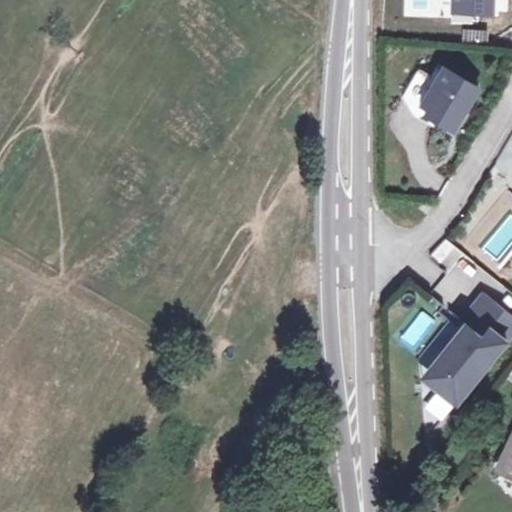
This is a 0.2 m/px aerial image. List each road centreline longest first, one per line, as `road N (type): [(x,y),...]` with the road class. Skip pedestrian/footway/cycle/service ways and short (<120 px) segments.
road 1 (secondary): [(342,254),(362,511)]
road 2 (secondary): [(355,0),(342,254)]
road 3 (residential): [(511,92),(450,205),(411,244),(342,254)]
